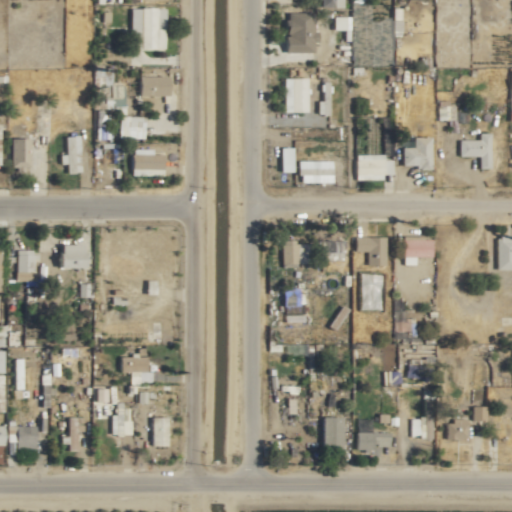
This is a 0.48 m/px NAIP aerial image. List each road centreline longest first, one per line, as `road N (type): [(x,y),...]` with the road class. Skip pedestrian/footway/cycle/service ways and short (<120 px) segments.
road 1 (residential): [(253,483),(249,0)]
road 2 (residential): [(193,0),(194,483)]
road 3 (residential): [(249,205),(511,205)]
road 4 (residential): [(253,483),(511,483)]
road 5 (residential): [(0,484),(194,483)]
road 6 (residential): [(0,209),(193,208)]
